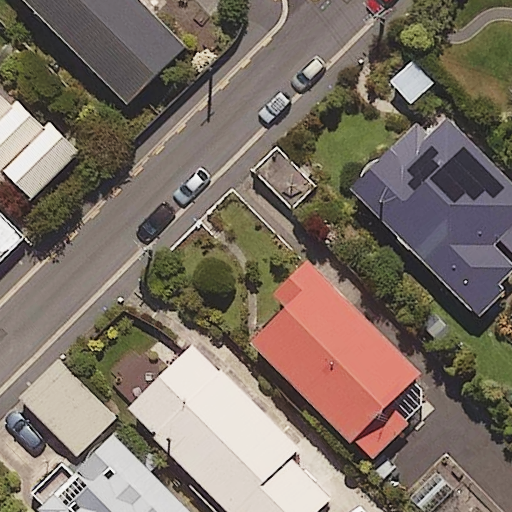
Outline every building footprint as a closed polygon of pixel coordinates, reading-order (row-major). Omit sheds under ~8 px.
[(186,54),(132,0),(22,0),(130,109),(186,54)] [(19,107),(15,111),(0,96),(0,189),(8,182),(32,205),(79,156),(19,107)] [(511,189),(438,115),(356,195),(482,322),(505,300),(499,294),(511,281),(511,189)] [(0,268),(27,241),(0,215),(0,268)] [(428,411),(425,381),(311,269),(277,304),(288,315),(255,349),(374,466),(428,411)] [(299,455),(198,352),(132,417),(225,511),(326,511),(333,506),(291,462),(299,455)] [(116,420),(59,365),(22,403),(80,458),(116,420)] [(183,511),(114,442),(76,480),(64,467),(29,502),(38,511),(183,511)]
